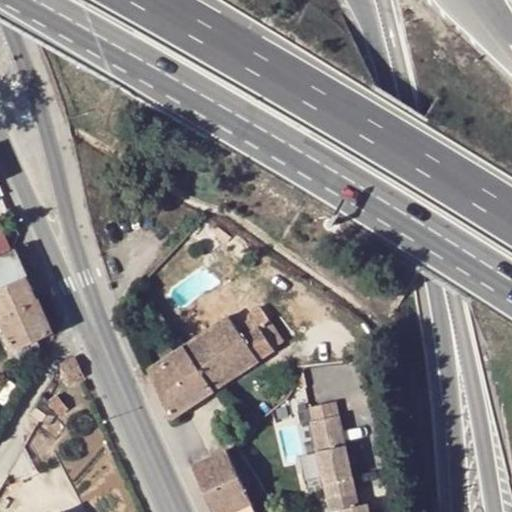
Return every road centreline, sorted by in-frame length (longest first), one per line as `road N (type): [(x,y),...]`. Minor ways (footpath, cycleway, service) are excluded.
road 1 (motorway): [(17,0),(511,293)]
road 2 (motorway): [(494,511),(454,290),(383,0)]
road 3 (motorway): [(360,0),(432,276),(462,511)]
road 4 (motorway): [(511,207),(337,94),(169,0)]
road 5 (primary): [(92,316),(42,112),(6,18)]
road 6 (primary): [(178,511),(92,316)]
road 7 (primary): [(0,136),(92,316)]
road 8 (residential): [(92,316),(72,337),(0,466)]
